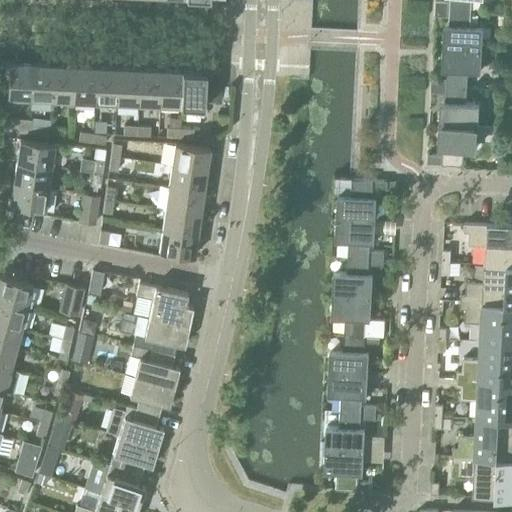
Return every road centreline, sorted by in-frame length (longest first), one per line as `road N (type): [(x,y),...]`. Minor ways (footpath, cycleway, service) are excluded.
road 1 (residential): [(401,499),(410,470),(426,191),(511,188)]
road 2 (tertiary): [(231,287),(251,166),(264,0)]
road 3 (residential): [(231,287),(0,238)]
road 4 (tertiary): [(204,501),(191,479),(192,452),(231,287)]
